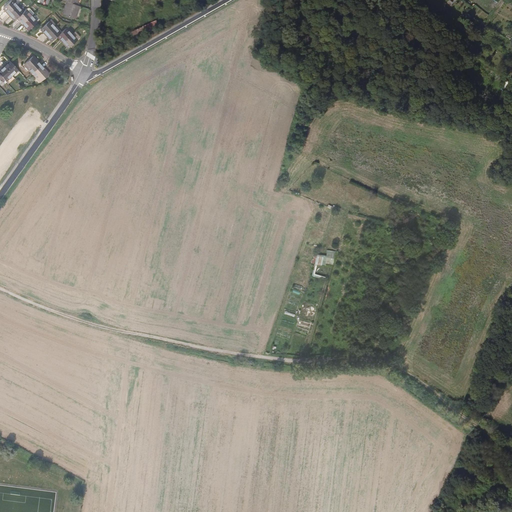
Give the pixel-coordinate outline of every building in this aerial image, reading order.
[(0,0),(0,5),(4,9),(12,0),(0,0)] [(13,12),(18,6),(12,0),(4,9),(10,14),(13,12)] [(61,14),(73,19),(75,12),(78,6),(76,6),(65,2),(61,14)] [(13,12),(18,17),(26,9),(21,4),(18,6),(13,12)] [(18,17),(24,23),(32,15),(26,9),(18,17)] [(37,22),(43,28),(51,20),(45,14),(37,22)] [(55,30),(58,26),(51,20),(43,28),(49,35),(55,30)] [(55,30),(61,36),(69,27),(63,21),(58,26),(55,30)] [(158,21),(132,30),(135,37),(160,29),(158,21)] [(67,41),(75,33),(69,27),(61,36),(67,41)] [(32,68),(35,65),(39,60),(31,52),(23,60),(32,68)] [(12,71),(17,65),(10,58),(9,57),(4,62),(12,71)] [(32,68),(40,77),(48,68),(39,60),(35,65),(32,68)] [(0,70),(4,75),(6,76),(12,71),(4,62),(0,65),(0,70)] [(327,247),(327,255),(317,255),(317,265),(334,264),(334,246),(327,247)] [(315,319),(318,307),(300,302),(297,314),(315,319)]
